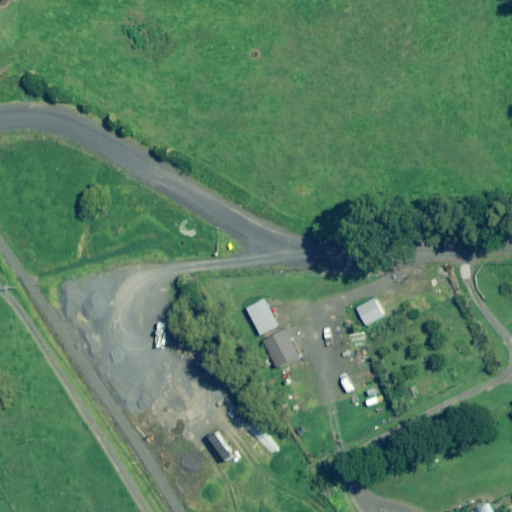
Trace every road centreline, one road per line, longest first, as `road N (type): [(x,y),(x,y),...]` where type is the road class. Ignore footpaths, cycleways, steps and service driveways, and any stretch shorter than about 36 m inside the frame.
road 1 (unclassified): [(0,119),(43,117),(83,133),(297,249),(349,256),(511,246)]
road 2 (track): [(297,249),(170,269)]
